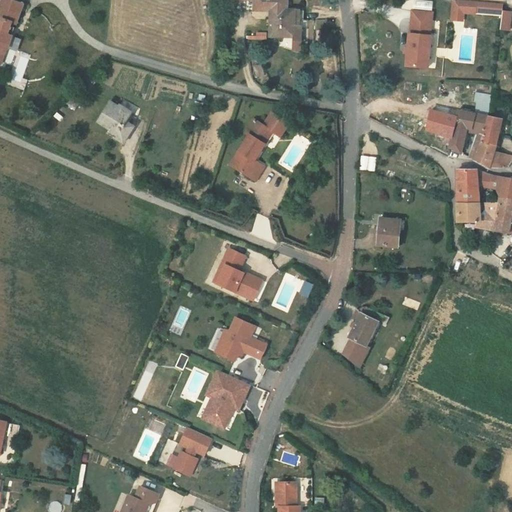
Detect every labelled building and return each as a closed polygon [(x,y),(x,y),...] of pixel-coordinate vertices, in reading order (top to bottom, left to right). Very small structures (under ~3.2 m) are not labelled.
[(272,35),(296,35),(296,23),(301,23),(301,8),(288,8),(288,0),(255,0),(255,9),(272,9),(272,35)] [(477,10),(478,0),(477,0),(452,0),(451,19),(461,20),(462,9),(477,10)] [(502,2),(478,0),(477,10),(501,12),(501,8),(502,2)] [(17,12),(0,6),(0,55),(3,57),(7,44),(2,43),(5,35),(6,30),(11,32),(17,12)] [(507,29),(510,13),(506,13),(507,9),(501,8),(501,12),(498,27),(507,29)] [(424,33),(429,33),(430,10),(410,9),(410,16),(425,17),(424,33)] [(425,17),(410,16),(408,32),(407,32),(406,44),(406,50),(405,63),(427,64),(429,33),(424,33),(425,17)] [(477,100),(475,113),(485,115),(488,91),(476,89),(474,100),(477,100)] [(107,126),(122,135),(140,108),(123,96),(121,99),(111,92),(98,112),(111,121),(107,126)] [(455,116),(457,110),(451,108),(449,114),(455,116)] [(442,133),(450,136),(447,146),(458,152),(460,153),(465,130),(481,133),(486,115),(485,115),(475,113),(457,110),(455,116),(449,114),(433,110),(425,128),(442,133)] [(489,168),(490,168),(504,168),(511,156),(511,153),(494,153),(501,119),(486,115),(481,133),(473,160),(481,164),(489,168)] [(261,117),(255,125),(258,127),(241,151),(250,158),(247,163),(261,173),(269,159),(261,153),(273,136),(269,133),(275,126),(261,117)] [(275,126),(269,133),(273,136),(278,128),(275,126)] [(447,146),(450,136),(442,133),(440,142),(445,144),(447,146)] [(247,163),(250,158),(241,151),(237,156),(247,163)] [(456,175),(455,198),(478,199),(479,171),(472,170),(456,170),(456,175)] [(479,171),(478,199),(496,190),(498,176),(479,171)] [(511,206),(511,178),(498,176),(496,190),(496,191),(498,207),(511,209),(511,206)] [(455,198),(455,213),(475,213),(478,212),(478,199),(455,198)] [(511,209),(498,207),(496,209),(495,212),(490,232),(501,234),(506,235),(511,209)] [(382,209),(379,236),(398,237),(401,210),(386,209),(382,209)] [(490,232),(495,212),(482,212),(481,223),(475,223),(475,213),(455,213),(457,224),(464,224),(464,226),(485,231),(490,232)] [(247,251),(230,245),(217,280),(250,292),(253,283),(262,286),(266,275),(246,268),(245,270),(241,269),(247,251)] [(306,280),(301,292),(309,295),(314,283),(306,280)] [(253,283),(250,292),(258,295),(262,286),(253,283)] [(363,303),(351,326),(368,335),(380,312),(383,314),(388,306),(366,296),(361,298),(363,303)] [(222,334),(224,340),(228,341),(225,348),(237,354),(240,348),(242,343),(246,345),(263,353),(269,339),(253,331),(258,320),(239,311),(232,325),(228,322),(222,334)] [(224,340),(222,334),(217,345),(225,348),(228,341),(224,340)] [(191,350),(183,346),(177,359),(185,363),(191,350)] [(234,400),(241,403),(252,379),(220,363),(209,388),(219,392),(209,413),(226,421),(234,405),(231,404),(234,400)] [(206,449),(214,432),(188,420),(181,437),(189,441),(186,447),(182,445),(174,461),(191,469),(199,452),(195,451),(197,445),(206,449)] [(142,511),(144,508),(148,494),(154,496),(159,484),(140,477),(136,489),(127,486),(118,511),(142,511)] [(293,478),(280,479),(280,488),(273,489),(273,500),(280,499),(280,504),(277,504),(277,511),(297,511),(297,503),(292,503),(292,498),(294,498),(293,478)] [(153,508),(156,497),(154,496),(148,494),(144,508),(148,509),(148,506),(153,508)]
